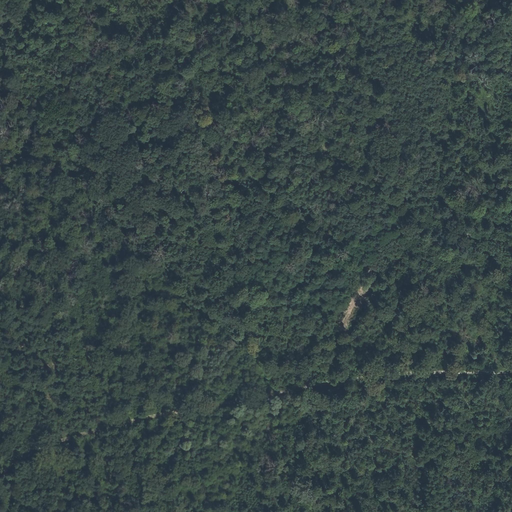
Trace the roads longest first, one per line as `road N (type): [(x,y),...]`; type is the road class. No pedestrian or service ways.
road 1 (track): [(132,420),(393,372),(511,371)]
road 2 (track): [(0,475),(28,454),(132,420)]
